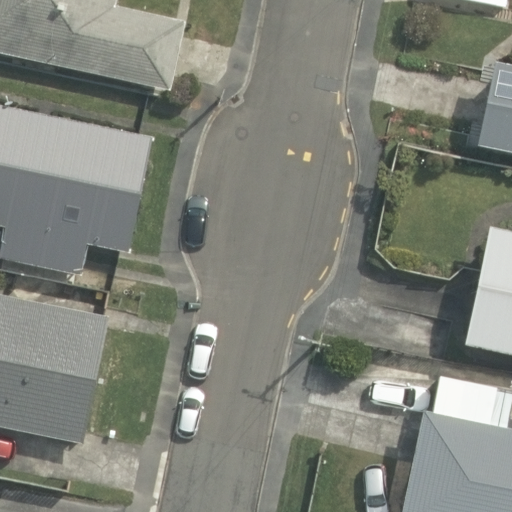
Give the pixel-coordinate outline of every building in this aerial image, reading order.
[(0,0),(0,54),(171,91),(187,21),(117,5),(117,0),(0,0)] [(511,63),(495,60),(478,145),(511,151),(511,63)] [(153,136),(0,102),(0,227),(3,228),(0,241),(0,258),(83,277),(90,243),(128,252),(153,136)] [(511,229),(490,224),(463,343),(511,353),(511,229)] [(0,426),(84,444),(109,315),(0,292),(0,426)] [(433,411),(424,409),(401,511),(511,511),(511,427),(508,426),(511,407),(511,390),(440,376),(433,411)]
